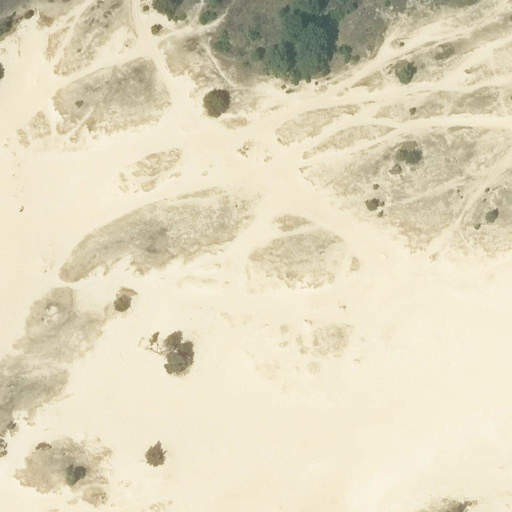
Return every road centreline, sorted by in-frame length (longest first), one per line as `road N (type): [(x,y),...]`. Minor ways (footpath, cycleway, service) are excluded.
road 1 (track): [(506,0),(474,25),(405,49),(334,93),(214,139),(511,369)]
road 2 (track): [(140,0),(183,110),(214,139)]
